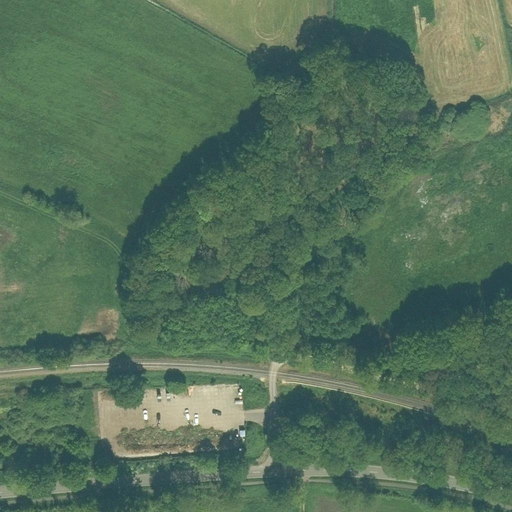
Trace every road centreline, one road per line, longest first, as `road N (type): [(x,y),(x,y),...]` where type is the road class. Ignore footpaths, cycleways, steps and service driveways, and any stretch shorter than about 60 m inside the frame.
road 1 (secondary): [(511,496),(433,477),(301,469),(0,492)]
road 2 (track): [(282,355),(273,247),(387,153),(400,125),(344,86),(296,85),(279,108),(272,151)]
road 3 (track): [(282,355),(406,387),(453,388),(511,331)]
